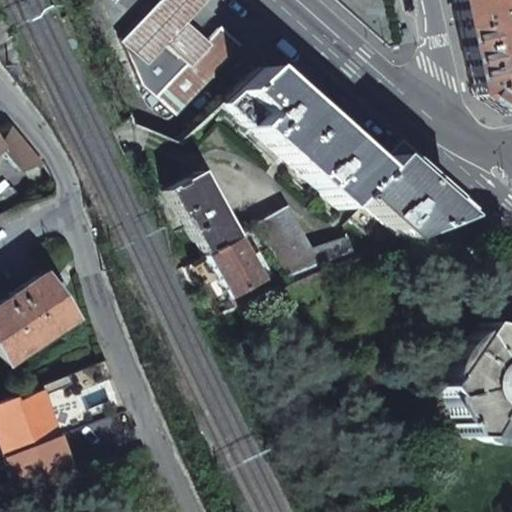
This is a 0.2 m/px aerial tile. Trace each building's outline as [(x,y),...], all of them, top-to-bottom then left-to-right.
[(153,0),(134,22),(175,58),(190,57),(204,41),(183,24),(203,0),(153,0)] [(511,0),(450,0),(457,29),(471,96),(502,115),(511,113),(511,0)] [(175,116),(237,46),(216,27),(204,41),(190,57),(175,58),(134,22),(119,39),(141,86),(175,116)] [(253,67),(218,106),(336,210),(343,202),(370,171),(253,67)] [(0,147),(0,149),(19,171),(41,165),(8,128),(0,147)] [(396,241),(474,209),(402,145),(396,140),(370,171),(343,202),(348,205),(352,201),(396,241)] [(230,308),(275,291),(266,276),(257,281),(192,172),(189,174),(187,171),(162,186),(164,189),(161,190),(230,308)] [(0,214),(25,205),(10,188),(0,196),(0,214)] [(282,278),(346,253),(340,240),(306,252),(280,207),(251,225),(282,278)] [(0,300),(0,363),(2,366),(67,320),(35,275),(0,300)] [(511,324),(510,324),(502,324),(492,326),(479,323),(472,334),(469,336),(461,343),(459,345),(456,351),(454,352),(449,364),(446,372),(445,377),(439,388),(447,398),(449,406),(453,416),(461,426),(465,438),(478,438),(483,440),(493,443),(509,445),(511,444),(511,324)] [(35,388),(37,394),(66,381),(64,376),(35,388)] [(0,402),(0,460),(16,503),(71,480),(64,461),(62,458),(37,394),(35,388),(0,402)] [(64,461),(71,480),(116,461),(109,443),(64,461)]
